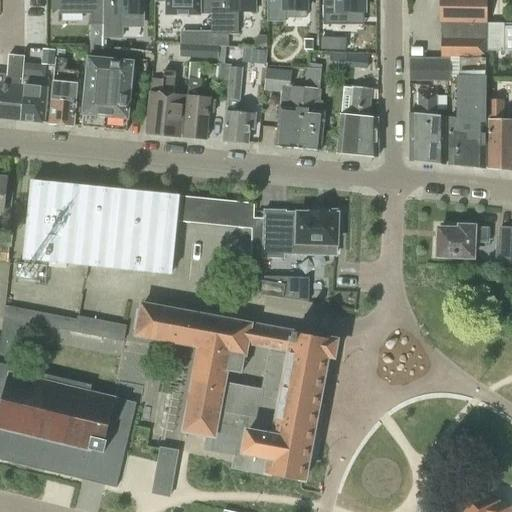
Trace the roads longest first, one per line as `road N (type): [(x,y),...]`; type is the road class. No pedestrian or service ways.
road 1 (residential): [(394,179),(0,140)]
road 2 (residential): [(339,459),(388,292),(394,179)]
road 3 (residential): [(392,0),(394,179)]
